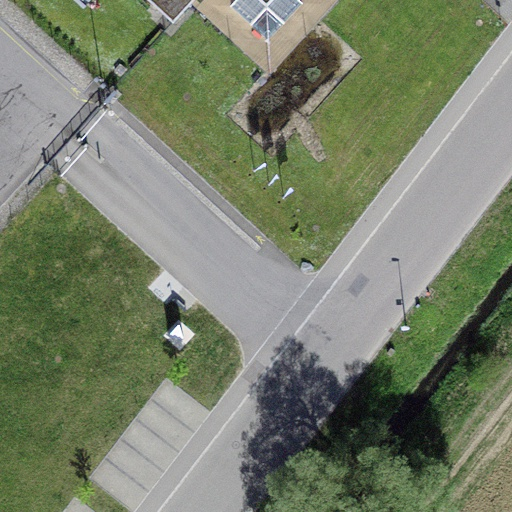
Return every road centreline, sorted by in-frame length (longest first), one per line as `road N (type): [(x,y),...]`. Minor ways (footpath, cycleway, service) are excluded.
road 1 (residential): [(511,112),(206,511)]
road 2 (track): [(511,401),(427,511)]
